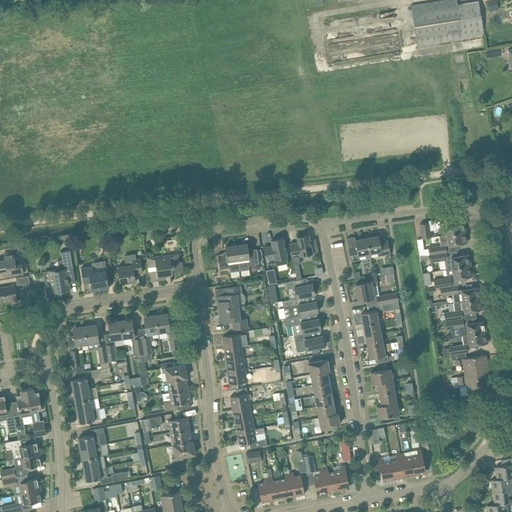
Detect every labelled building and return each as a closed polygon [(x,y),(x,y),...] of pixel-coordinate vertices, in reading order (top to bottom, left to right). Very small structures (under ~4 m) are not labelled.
[(481,0),(459,3),(458,0),(441,0),(413,3),(418,44),(485,37),(481,0)] [(498,10),(496,0),(486,0),(489,12),(498,10)] [(440,229),(441,236),(456,233),(465,232),(463,221),(445,224),(446,228),(440,229)] [(429,223),(419,224),(422,239),(431,237),(429,223)] [(146,229),(147,240),(156,239),(154,228),(153,227),(146,228),(146,229)] [(97,231),(98,240),(107,239),(106,230),(97,231)] [(467,243),(465,232),(456,233),(441,236),(439,236),(441,245),(446,245),(449,244),(449,246),(467,243)] [(73,244),(72,233),(60,235),(61,240),(67,239),(68,245),(73,244)] [(298,242),(289,244),(292,257),(294,265),(298,264),(301,263),(299,256),(301,256),(303,255),(313,253),(309,235),(297,237),(298,242)] [(379,236),(367,238),(370,253),(377,252),(378,256),(390,253),(388,240),(380,242),(379,236)] [(272,246),(263,248),(268,267),(288,263),(283,238),(271,241),(272,246)] [(370,253),(367,238),(355,240),(356,247),(348,248),(351,261),(361,259),(360,255),(365,254),(366,258),(371,258),(370,253)] [(248,243),(236,245),(239,270),(249,268),(249,266),(259,264),(257,249),(248,250),(248,243)] [(239,270),(236,245),(225,246),(226,253),(217,255),(219,269),(230,268),(230,271),(239,270)] [(447,252),(446,245),(441,245),(428,247),(428,248),(429,255),(447,252)] [(419,256),(423,256),(429,255),(428,248),(418,250),(419,256)] [(70,291),(68,280),(74,279),(75,283),(70,250),(60,252),(61,260),(57,261),(59,269),(49,271),(52,287),(45,288),(47,298),(61,296),(60,292),(70,291)] [(20,258),(15,259),(14,252),(3,254),(4,260),(0,261),(0,273),(6,272),(7,277),(24,274),(22,263),(21,263),(20,258)] [(446,269),(471,265),(469,254),(450,257),(451,258),(448,259),(447,252),(429,255),(430,262),(430,263),(444,260),(446,269)] [(117,267),(120,284),(135,281),(134,274),(142,273),(140,259),(136,259),(135,254),(124,255),(125,266),(117,267)] [(154,258),(158,279),(166,277),(166,275),(183,272),(181,262),(179,262),(177,255),(154,258)] [(387,281),(395,280),(393,265),(381,267),(382,275),(387,274),(387,281)] [(471,265),(446,269),(447,276),(453,275),(454,279),(472,277),(471,265)] [(81,268),(82,273),(83,283),(90,282),(92,291),(109,288),(106,270),(94,272),(93,266),(81,268)] [(16,278),(17,285),(29,283),(28,276),(16,278)] [(378,285),(376,277),(367,278),(368,282),(355,284),(358,301),(374,298),(372,287),(378,285)] [(434,281),(435,288),(439,288),(452,286),(451,277),(433,280),(434,281)] [(315,294),(313,283),(302,286),(300,279),(296,280),(286,282),(290,299),(304,296),(315,294)] [(275,284),(268,286),(269,293),(276,292),(275,284)] [(18,302),(15,285),(0,287),(0,301),(10,299),(11,303),(18,302)] [(481,298),(479,287),(458,291),(457,285),(452,286),(439,288),(441,296),(452,295),(453,303),(481,298)] [(217,296),(219,310),(245,306),(244,303),(245,302),(245,300),(245,298),(244,296),(243,294),(241,293),(240,286),(225,288),(227,288),(228,294),(216,296),(216,297),(217,296)] [(375,305),(398,301),(397,293),(377,297),(378,304),(374,304),(374,305),(375,305)] [(289,307),(291,318),(300,316),(307,314),(318,311),(316,301),(305,303),(304,296),(290,299),(282,301),(284,308),(289,307)] [(445,319),(445,322),(463,319),(462,313),(483,309),(481,298),(453,303),(454,311),(440,313),(442,320),(445,319)] [(382,312),(399,309),(398,301),(375,305),(381,304),(382,312)] [(245,306),(219,310),(221,322),(219,322),(219,323),(232,321),(234,330),(247,328),(246,318),(240,319),(239,311),(245,310),(245,306)] [(361,313),(363,325),(379,322),(377,310),(361,313)] [(165,314),(155,315),(158,333),(170,331),(168,316),(165,314)] [(301,323),(303,333),(310,331),(321,329),(319,318),(308,321),(307,314),(300,316),(291,318),(284,319),(286,326),(301,323)] [(147,337),(141,338),(144,361),(152,360),(151,353),(149,341),(152,341),(152,334),(158,333),(155,315),(146,316),(144,320),(147,337)] [(137,362),(144,361),(141,338),(135,339),(132,321),(129,319),(119,321),(122,339),(123,339),(124,344),(129,344),(131,346),(134,346),(135,356),(136,355),(137,362)] [(462,336),(486,332),(484,321),(467,324),(467,325),(464,326),(463,319),(445,322),(446,330),(458,328),(459,336),(462,336)] [(111,341),(122,339),(119,321),(111,322),(108,325),(111,341)] [(363,325),(365,336),(381,333),(379,322),(363,325)] [(93,325),(84,326),(86,344),(87,344),(99,342),(97,327),(93,325)] [(86,344),(84,326),(75,328),(73,331),(75,346),(76,346),(76,350),(70,351),(72,367),(80,365),(78,350),(82,350),(82,345),(86,344)] [(324,346),(322,336),(311,338),(310,331),(303,333),(289,336),(290,341),(295,340),(297,352),(311,349),(317,348),(324,346)] [(449,347),(450,354),(456,353),(468,351),(467,346),(470,345),(470,346),(488,343),(486,332),(462,336),(463,344),(449,347)] [(168,334),(171,350),(179,348),(177,333),(168,334)] [(365,336),(367,347),(383,344),(381,333),(365,336)] [(223,336),(224,348),(242,346),(240,334),(223,336)] [(113,344),(106,345),(109,367),(117,366),(116,361),(113,344)] [(386,356),(383,344),(367,347),(370,359),(375,358),(376,363),(388,361),(394,360),(394,355),(387,356),(387,355),(386,356)] [(101,368),(109,367),(106,345),(97,347),(101,368)] [(224,348),(226,360),(243,358),(242,346),(224,348)] [(463,363),(464,370),(487,366),(486,355),(457,359),(456,353),(450,354),(450,355),(451,355),(452,360),(455,360),(455,365),(463,363)] [(226,360),(228,372),(245,370),(243,358),(226,360)] [(308,363),(309,371),(329,367),(327,360),(323,361),(323,360),(308,363)] [(161,364),(160,364),(161,369),(162,369),(165,368),(165,372),(168,386),(187,383),(186,378),(187,378),(184,364),(172,366),(171,362),(161,364)] [(85,372),(84,365),(80,365),(72,367),(74,373),(85,372)] [(458,382),(489,377),(487,366),(464,370),(465,375),(458,376),(458,377),(451,378),(452,383),(458,382)] [(90,371),(92,377),(110,374),(109,367),(90,371)] [(309,371),(311,379),(328,376),(327,371),(329,371),(329,367),(309,371)] [(370,372),(372,380),(392,376),(390,368),(370,372)] [(245,370),(228,372),(229,384),(247,382),(245,370)] [(311,379),(312,387),(329,384),(328,376),(311,379)] [(377,383),(378,387),(393,384),(392,376),(372,380),(372,384),(377,383)] [(71,380),(73,391),(88,388),(86,377),(81,378),(71,380)] [(143,386),(141,377),(133,379),(134,387),(143,386)] [(489,377),(458,382),(459,387),(467,386),(468,392),(478,390),(491,388),(489,377)] [(168,386),(170,396),(189,392),(187,383),(168,386)] [(312,387),(314,396),(331,392),(329,384),(312,387)] [(378,387),(379,394),(395,391),(393,384),(378,387)] [(27,389),(31,415),(33,424),(40,423),(37,409),(41,408),(38,390),(33,391),(33,388),(27,389)] [(73,391),(75,402),(90,399),(88,388),(73,391)] [(20,415),(14,416),(17,431),(18,439),(26,438),(23,416),(31,415),(27,389),(20,390),(21,393),(16,394),(20,415)] [(379,394),(381,402),(396,399),(395,391),(379,394)] [(189,392),(170,396),(171,400),(163,402),(165,411),(178,409),(177,404),(190,402),(189,392)] [(314,396),(316,404),(333,401),(331,392),(314,396)] [(230,397),(232,409),(250,405),(247,393),(230,397)] [(75,402),(77,412),(92,410),(90,399),(75,402)] [(377,406),(378,410),(398,406),(396,399),(381,402),(381,405),(377,406)] [(316,404),(317,412),(334,409),(333,401),(316,404)] [(232,409),(235,421),(252,417),(250,405),(232,409)] [(398,406),(378,410),(379,418),(399,414),(398,406)] [(92,410),(77,412),(79,423),(100,419),(98,409),(92,410)] [(317,412),(319,420),(338,417),(337,413),(335,413),(334,409),(317,412)] [(17,431),(14,416),(6,417),(9,433),(17,431)] [(144,435),(149,434),(148,431),(152,430),(151,426),(162,424),(161,416),(141,420),(144,435)] [(168,420),(170,430),(189,426),(187,417),(168,420)] [(235,421),(237,432),(254,429),(252,417),(235,421)] [(338,417),(319,420),(320,429),(336,426),(336,425),(340,424),(338,417)] [(421,419),(413,421),(418,443),(426,441),(421,419)] [(33,424),(35,436),(46,435),(44,422),(40,423),(33,424)] [(170,430),(172,439),(191,436),(189,426),(170,430)] [(257,441),(255,434),(264,433),(263,427),(254,429),(237,432),(239,444),(249,442),(250,448),(267,445),(266,439),(257,441)] [(101,445),(99,434),(104,433),(103,428),(90,430),(91,435),(78,438),(80,449),(95,446),(101,445)] [(369,430),(371,444),(379,443),(377,429),(369,430)] [(190,436),(172,439),(175,457),(172,458),(173,463),(183,461),(182,457),(195,454),(192,441),(191,441),(190,436)] [(12,449),(14,459),(40,453),(38,442),(22,446),(20,439),(5,442),(6,450),(12,449)] [(80,449),(82,459),(103,456),(101,445),(95,446),(80,449)] [(246,453),(248,463),(261,460),(260,450),(246,453)] [(418,456),(411,457),(414,475),(424,473),(425,471),(421,450),(417,451),(418,456)] [(0,470),(2,479),(16,476),(14,470),(42,464),(40,453),(14,459),(15,466),(14,468),(0,470)] [(404,454),(400,455),(404,477),(414,475),(411,457),(405,458),(404,454)] [(397,460),(391,461),(394,479),(404,477),(400,455),(396,455),(397,460)] [(82,459),(84,470),(99,468),(97,457),(82,459)] [(394,479),(391,461),(384,462),(383,458),(378,459),(382,480),(385,481),(394,479)] [(308,461),(305,462),(307,474),(315,472),(312,460),(308,461)] [(511,464),(495,467),(496,479),(511,477),(511,478),(511,477),(511,464)] [(341,470),(334,472),(337,490),(348,488),(349,486),(345,465),(340,466),(341,470)] [(107,477),(105,466),(99,468),(84,470),(86,481),(96,479),(101,478),(107,477)] [(286,479),(279,480),(283,498),(294,496),(289,473),(289,474),(287,467),(284,468),(286,479)] [(266,469),(267,473),(272,500),(283,498),(279,480),(273,481),(271,469),(266,469)] [(328,469),(323,470),(327,492),(337,490),(334,472),(329,472),(328,469)] [(327,492),(323,470),(319,470),(320,474),(313,476),(317,494),(327,492)] [(128,479),(126,471),(110,474),(112,482),(128,479)] [(272,500),(267,473),(263,473),(263,478),(264,478),(265,482),(258,484),(262,502),(272,500)] [(293,473),(289,473),(294,496),(305,494),(303,484),(301,476),(294,477),(293,473)] [(16,476),(2,479),(4,488),(13,486),(15,495),(40,489),(38,478),(17,483),(16,476)] [(151,491),(162,488),(159,476),(149,478),(150,484),(151,491)] [(491,480),(492,492),(511,489),(511,484),(511,478),(511,477),(496,479),(491,480)] [(121,483),(115,484),(116,489),(117,494),(123,493),(121,483)] [(93,489),(95,502),(106,500),(103,487),(93,489)] [(0,506),(1,511),(19,511),(23,511),(22,505),(43,500),(40,489),(15,495),(17,503),(0,506)] [(492,492),(494,505),(507,503),(511,502),(511,489),(492,492)] [(161,495),(162,502),(180,499),(179,492),(161,495)] [(162,502),(164,509),(182,506),(180,499),(162,502)] [(486,506),(487,511),(506,511),(506,510),(508,510),(507,503),(494,505),(486,506)]
